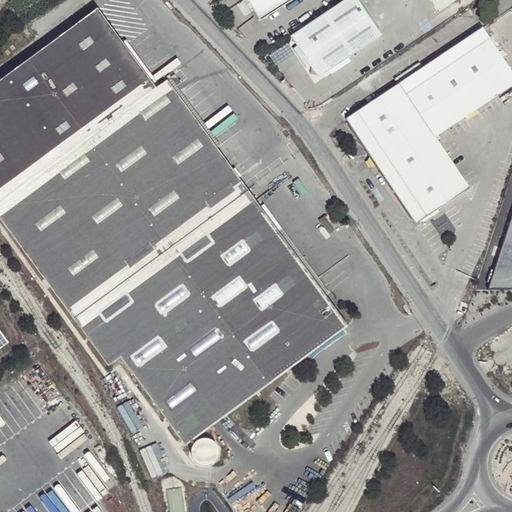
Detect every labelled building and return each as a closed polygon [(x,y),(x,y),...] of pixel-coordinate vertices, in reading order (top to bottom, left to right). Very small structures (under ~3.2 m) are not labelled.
[(244,0),(251,10),(254,8),(249,0),(244,0)] [(290,0),(249,0),(254,8),(262,19),(290,0)] [(359,0),(342,0),(291,35),(298,45),(295,48),(306,65),(309,62),(312,66),(320,67),(324,73),(332,68),(334,71),(349,61),(347,57),(383,33),(359,0)] [(433,0),(439,8),(449,1),(444,0),(433,0)] [(277,230),(258,203),(217,148),(168,81),(167,80),(156,88),(98,9),(0,81),(0,217),(109,366),(121,358),(139,382),(187,445),(348,327),(326,296),(277,230)] [(511,72),(482,27),(345,118),(370,156),(367,161),(370,167),(377,167),(415,225),(469,189),(435,137),(511,84),(511,72)] [(319,77),(324,73),(320,67),(312,66),(319,77)] [(168,81),(217,148),(220,145),(171,79),(168,81)] [(338,145),(342,142),(338,135),(333,138),(338,145)] [(511,223),(490,291),(511,290),(511,223)] [(277,230),(326,296),(330,294),(281,228),(277,230)] [(0,423),(26,410),(10,380),(0,385),(0,423)] [(140,448),(150,476),(167,470),(157,442),(140,448)] [(207,467),(209,466),(211,464),(213,461),(213,458),(212,456),(211,453),(208,451),(206,450),(203,450),(200,451),(198,453),(196,455),(195,458),(196,461),(197,464),(199,466),(201,467),(204,468),(207,467)]
